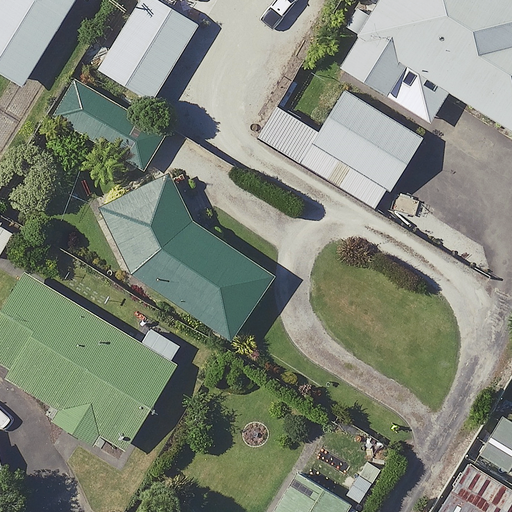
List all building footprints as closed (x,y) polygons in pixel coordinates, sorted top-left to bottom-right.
[(98,0),(5,0),(0,9),(0,73),(30,91),(82,0),(92,0),(97,2),(98,0)] [(207,33),(153,0),(149,0),(104,73),(160,108),(207,33)] [(511,0),(393,0),(375,32),(370,28),(344,72),(438,126),(454,99),(511,133),(511,0)] [(162,135),(82,85),(59,122),(139,171),(162,135)] [(349,104),(327,148),(398,184),(420,140),(349,104)] [(191,227),(169,184),(114,213),(140,277),(241,343),(278,286),(191,227)] [(143,320),(131,341),(27,278),(0,322),(0,371),(53,404),(47,414),(124,461),(179,370),(172,366),(185,345),(143,320)] [(511,418),(508,416),(485,453),(511,470),(511,418)]
